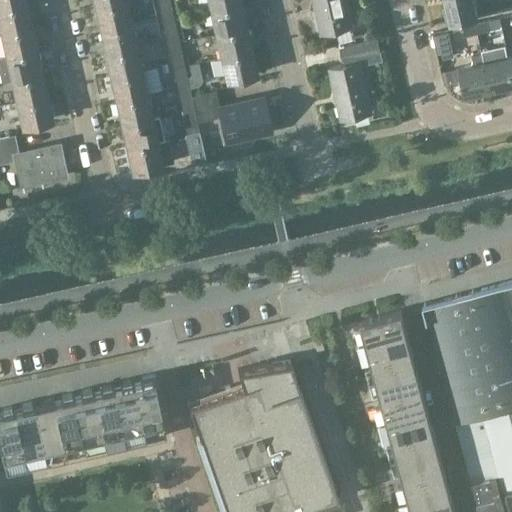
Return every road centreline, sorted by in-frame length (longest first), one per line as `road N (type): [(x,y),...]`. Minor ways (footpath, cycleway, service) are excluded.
road 1 (unclassified): [(0,345),(511,224)]
road 2 (residential): [(107,196),(65,0)]
road 3 (residential): [(511,118),(463,128),(440,118),(411,0)]
road 4 (residential): [(312,149),(279,0)]
